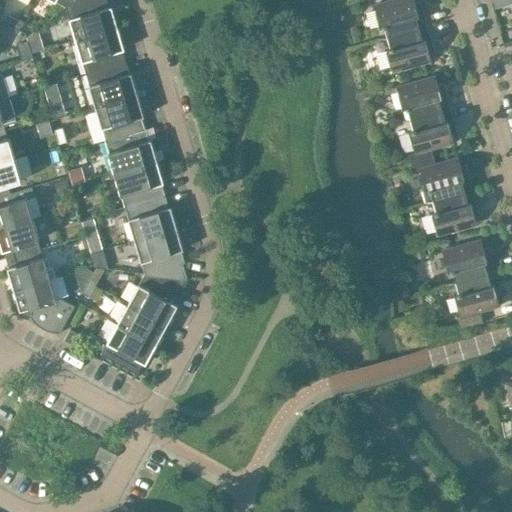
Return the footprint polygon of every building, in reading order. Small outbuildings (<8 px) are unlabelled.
[(68,38),(69,42),(118,27),(111,6),(109,6),(107,0),(74,0),(66,7),(74,36),(68,38)] [(388,37),(427,26),(420,1),(415,3),(414,0),(391,0),(374,5),(379,26),(383,25),(383,27),(385,27),(388,37)] [(4,22),(11,26),(15,19),(8,15),(4,22)] [(11,26),(19,30),(23,23),(15,19),(11,26)] [(386,50),(392,71),(431,60),(428,52),(434,50),(427,26),(388,37),(390,47),(389,47),(389,49),(386,50)] [(77,44),(86,73),(126,61),(122,50),(124,49),(118,27),(69,42),(71,45),(77,44)] [(16,44),(19,52),(30,49),(28,41),(16,44)] [(30,49),(19,52),(21,60),(33,57),(30,49)] [(88,105),(89,108),(138,94),(131,73),(129,73),(126,61),(86,73),(94,103),(88,105)] [(0,98),(9,96),(3,75),(0,75),(0,98)] [(410,118),(450,107),(443,83),(438,85),(435,76),(396,87),(402,108),(406,107),(406,109),(408,108),(410,118)] [(96,110),(105,140),(145,128),(142,117),(144,116),(138,94),(89,108),(90,112),(96,110)] [(0,131),(5,130),(3,122),(15,118),(9,96),(0,98),(0,131)] [(411,162),(433,156),(431,149),(454,142),(451,133),(457,132),(450,107),(410,118),(413,128),(412,129),(412,131),(409,131),(414,152),(409,153),(411,162)] [(108,171),(109,175),(157,161),(151,139),(149,140),(145,128),(105,140),(114,170),(108,171)] [(0,163),(15,159),(9,137),(7,138),(5,130),(0,131),(0,163)] [(433,200),(473,189),(466,165),(460,166),(458,158),(435,164),(433,156),(411,162),(414,171),(419,170),(425,189),(421,190),(425,203),(433,200)] [(0,195),(10,193),(8,185),(21,181),(15,159),(0,163),(0,195)] [(116,177),(125,207),(165,195),(161,183),(164,182),(157,161),(109,175),(110,179),(116,177)] [(0,228),(32,219),(26,198),(34,196),(32,187),(10,193),(0,195),(0,228)] [(432,213),(438,235),(476,224),(474,215),(479,214),(473,189),(433,200),(436,210),(435,211),(435,212),(432,213)] [(127,238),(128,242),(177,228),(171,206),(168,207),(165,195),(125,207),(133,236),(127,238)] [(14,256),(28,252),(25,244),(39,240),(32,219),(0,228),(0,242),(2,251),(12,248),(14,256)] [(136,244),(144,273),(187,278),(183,263),(185,263),(181,250),(183,249),(177,228),(128,242),(130,246),(136,244)] [(456,282),(495,271),(489,246),(483,248),(481,239),(442,250),(448,271),(451,270),(452,272),(453,272),(456,282)] [(13,289),(50,278),(44,256),(30,260),(28,252),(14,256),(16,264),(7,267),(13,289)] [(457,316),(460,329),(484,323),(480,311),(499,305),(497,297),(502,295),(495,271),(456,282),(459,292),(457,292),(458,294),(454,295),(460,315),(457,316)] [(144,273),(128,303),(167,325),(177,305),(175,304),(182,292),(180,291),(187,278),(144,273)] [(58,333),(60,333),(75,305),(60,297),(56,298),(50,278),(13,289),(20,310),(30,308),(31,313),(29,317),(31,317),(32,320),(34,322),(37,324),(39,326),(41,328),(44,329),(47,330),(50,331),(52,332),(55,332),(58,333)] [(82,293),(89,297),(97,282),(90,278),(82,293)] [(128,303),(118,322),(156,344),(167,325),(128,303)] [(100,354),(137,374),(144,362),(145,363),(156,344),(118,322),(100,354)]
